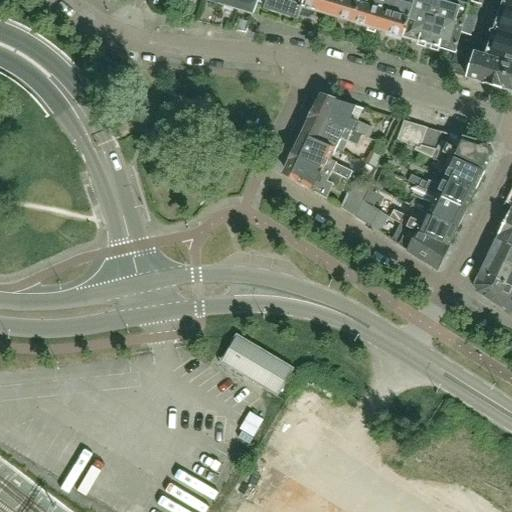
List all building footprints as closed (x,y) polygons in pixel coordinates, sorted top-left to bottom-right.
[(236,10),(240,0),(222,0),(221,5),(236,10)] [(253,15),(259,0),(240,0),(236,10),(253,15)] [(267,0),(265,8),(297,19),(298,19),(299,15),(304,0),(267,0)] [(326,16),(331,0),(304,0),(299,15),(309,19),(313,17),(315,12),(316,12),(317,11),(325,14),(325,16),(326,16)] [(331,0),(326,16),(327,16),(328,14),(330,15),(331,15),(336,16),(336,17),(352,22),(358,0),(331,0)] [(376,30),(385,0),(358,0),(352,22),(369,28),(370,27),(374,29),(376,30)] [(385,0),(376,30),(377,30),(379,31),(379,29),(387,32),(387,33),(402,37),(402,38),(412,0),(385,0)] [(428,45),(441,0),(412,0),(402,38),(403,39),(403,38),(418,43),(420,44),(420,43),(423,44),(426,45),(428,45)] [(453,53),(454,54),(455,54),(458,44),(462,29),(466,18),(468,10),(470,5),(453,0),(441,0),(428,45),(429,45),(431,46),(430,47),(433,47),(436,48),(437,48),(439,49),(439,48),(453,53)] [(511,6),(501,3),(499,9),(493,27),(493,28),(511,34),(511,6)] [(473,5),(467,21),(476,24),(482,8),(473,5)] [(511,61),(511,34),(493,28),(485,53),(492,55),(511,61)] [(511,92),(511,61),(492,55),(485,53),(468,47),(458,44),(450,72),(502,90),(502,89),(511,92)] [(314,109),(312,113),(345,130),(367,139),(372,129),(350,119),(356,106),(327,98),(317,100),(318,101),(314,109)] [(367,139),(345,130),(312,113),(309,119),(302,134),(335,150),(341,139),(347,142),(357,146),(359,143),(364,145),(367,139)] [(409,145),(415,125),(403,121),(398,140),(409,145)] [(423,145),(428,129),(415,125),(409,145),(419,148),(420,149),(422,145),(423,145)] [(442,133),(428,129),(423,145),(429,147),(436,149),(442,133)] [(331,159),(335,150),(302,134),(294,150),(292,154),(337,177),(338,176),(342,178),(348,181),(352,172),(341,166),(342,165),(331,159)] [(492,154),(490,146),(489,147),(462,139),(452,136),(447,144),(441,141),(438,150),(485,172),(487,167),(487,166),(492,154)] [(485,172),(438,150),(436,149),(429,147),(423,145),(422,145),(420,149),(418,153),(441,164),(448,168),(445,176),(475,191),(482,177),(485,172)] [(286,169),(287,176),(326,200),(332,185),(338,188),(342,178),(338,176),(337,177),(292,154),(289,160),(289,161),(286,169)] [(382,191),(388,178),(381,174),(375,188),(382,191)] [(475,191),(445,176),(440,185),(430,180),(428,183),(412,176),(409,182),(418,186),(419,186),(467,210),(469,205),(469,204),(475,191)] [(367,193),(371,185),(359,178),(354,186),(367,193)] [(365,203),(369,195),(367,194),(366,194),(351,185),(348,191),(340,209),(356,218),(357,219),(365,203)] [(465,215),(467,210),(419,186),(418,186),(414,195),(432,204),(427,213),(458,228),(464,215),(465,215)] [(372,189),(369,195),(365,203),(371,206),(377,192),(372,189)] [(380,211),(371,206),(365,203),(357,219),(371,228),(379,212),(380,211)] [(503,223),(511,227),(511,208),(503,223)] [(458,228),(427,213),(422,224),(393,210),(389,218),(399,223),(449,247),(452,242),(451,242),(458,228)] [(380,234),(389,218),(379,212),(371,228),(380,234)] [(449,247),(399,223),(391,241),(432,267),(440,265),(446,253),(449,247)] [(511,227),(503,223),(495,239),(511,246),(511,227)] [(511,246),(495,239),(495,240),(496,240),(488,255),(511,266),(511,246)] [(511,266),(488,255),(481,271),(511,286),(511,266)] [(511,301),(511,298),(511,286),(481,271),(474,284),(476,293),(511,315),(511,301)] [(294,369),(236,334),(219,363),(277,397),(294,369)] [(244,454),(251,444),(257,433),(218,410),(205,431),(244,454)]
